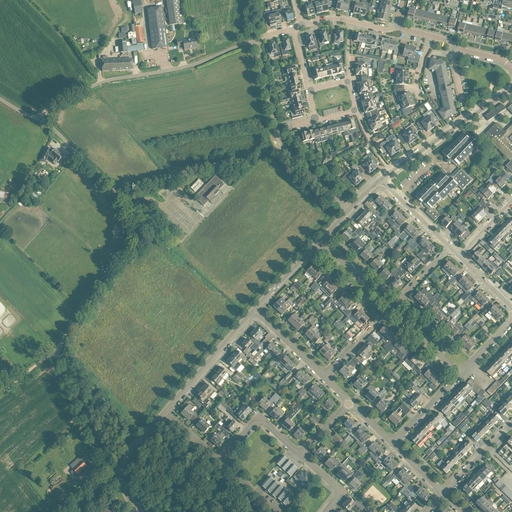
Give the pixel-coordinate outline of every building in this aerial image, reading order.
[(144,4),(143,0),(136,0),(133,1),(135,14),(143,12),(142,4),(144,4)] [(166,0),(170,25),(182,24),(178,0),(166,0)] [(323,12),(320,2),(317,3),(316,0),(311,0),(310,0),(311,4),(312,4),(313,9),(316,9),(317,14),(319,13),(319,14),(320,13),(323,12)] [(322,0),(323,1),(320,2),(323,12),(325,12),(327,12),(327,11),(328,11),(327,6),(330,5),(329,0),(322,0)] [(339,10),(342,11),(344,0),(332,0),(332,2),(334,3),(337,4),(336,9),(338,10),(339,10)] [(351,7),(353,0),(344,0),(342,11),(344,11),(344,12),(346,12),(347,12),(349,7),(351,7)] [(356,14),(359,15),(361,4),(358,4),(359,0),(357,0),(353,0),(351,7),(354,8),(353,13),(355,14),(356,14)] [(491,0),(490,5),(493,6),(493,8),(498,9),(500,3),(500,1),(497,1),(497,0),(491,0)] [(507,11),(508,8),(509,0),(503,0),(503,4),(500,3),(498,9),(507,11)] [(362,1),(361,4),(359,15),(361,15),(361,16),(363,16),(364,16),(366,11),(369,12),(371,4),(367,3),(368,2),(362,1)] [(314,14),(313,9),(312,4),(311,4),(308,5),(307,3),(305,3),(308,16),(312,15),(313,15),(314,14)] [(162,7),(147,9),(153,49),(168,47),(162,7)] [(286,16),(287,21),(287,22),(291,21),(291,20),(294,20),(290,7),(284,9),(284,7),(280,8),(281,9),(283,17),(286,16)] [(413,21),(414,19),(416,10),(410,8),(408,17),(414,19),(413,21)] [(283,17),(281,9),(275,11),(276,13),(273,14),(276,24),(277,24),(278,25),(281,24),(280,18),(283,17)] [(419,21),(425,22),(428,12),(422,11),(419,21)] [(265,21),(269,20),(270,27),(274,26),(273,25),(276,24),(273,14),(270,15),(269,12),(264,14),(265,21)] [(428,12),(425,22),(431,23),(433,14),(428,12)] [(433,14),(431,23),(437,25),(439,15),(433,14)] [(388,17),(379,15),(378,19),(375,18),(374,21),(380,23),(381,20),(387,21),(388,17)] [(443,26),(445,16),(439,15),(437,25),(443,26)] [(457,19),(452,18),(451,18),(449,27),(448,29),(449,27),(455,28),(457,19)] [(463,36),(464,34),(466,24),(460,23),(458,32),(464,33),(463,36)] [(478,27),(472,25),(469,35),(475,36),(478,27)] [(135,28),(137,43),(143,42),(141,27),(135,28)] [(478,27),(475,36),(481,38),(483,28),(478,27)] [(489,30),(483,28),(481,38),(487,39),(486,41),(487,41),(487,39),(489,30)] [(495,31),(489,30),(487,39),(493,40),(495,31)] [(500,44),(501,42),(503,33),(497,31),(495,41),(501,42),(500,44)] [(324,43),(329,42),(329,40),(329,35),(326,36),(325,32),(319,33),(321,40),(317,41),(319,46),(320,46),(320,48),(324,47),(325,46),(324,43)] [(343,42),(345,40),(343,37),(343,32),(337,32),(337,38),(333,38),(333,44),(339,44),(339,42),(343,42)] [(357,44),(359,45),(361,35),(355,33),(353,42),(357,42),(357,44)] [(311,51),(318,49),(317,46),(316,41),(313,42),(312,35),(306,37),(309,49),(311,51)] [(365,36),(361,35),(359,45),(358,47),(364,48),(365,44),(367,36),(365,36)] [(373,37),(373,38),(370,47),(376,49),(377,47),(379,39),(373,37)] [(177,40),(177,41),(178,46),(182,45),(181,44),(183,44),(184,50),(197,48),(196,39),(183,41),(183,39),(177,40)] [(288,50),(291,49),(288,39),(282,40),(284,47),(281,48),(283,56),(289,54),(288,50)] [(385,40),(383,50),(382,50),(382,52),(388,53),(391,42),(389,41),(385,40)] [(118,47),(115,47),(115,52),(118,52),(118,53),(122,52),(126,52),(134,51),(136,51),(137,51),(137,45),(130,46),(126,46),(126,42),(118,42),(118,47)] [(388,53),(394,54),(393,56),(397,56),(399,47),(396,46),(396,43),(393,43),(393,42),(391,42),(388,53)] [(276,49),(274,43),(268,44),(269,47),(266,48),(267,54),(270,53),(271,54),(274,54),(275,58),(281,56),(279,48),(276,49)] [(408,57),(410,47),(405,46),(403,52),(399,51),(398,57),(404,58),(405,56),(408,57)] [(410,47),(408,57),(411,58),(411,60),(417,61),(418,56),(414,55),(416,48),(410,47)] [(132,59),(111,60),(102,60),(102,71),(133,70),(132,59)] [(370,66),(370,61),(362,59),(362,64),(355,64),(356,70),(366,69),(366,66),(370,66)] [(335,62),(335,64),(338,74),(344,73),(342,65),(343,64),(342,60),(338,61),(335,62)] [(444,62),(431,60),(429,69),(436,71),(440,87),(441,87),(442,92),(441,92),(444,108),(438,112),(444,120),(455,112),(450,90),(451,90),(450,85),(449,85),(444,62)] [(330,76),(332,75),(330,67),(329,64),(326,65),(326,66),(324,67),(326,77),(330,76)] [(403,67),(398,66),(394,65),(394,74),(396,75),(396,79),(408,79),(408,72),(403,72),(403,67)] [(285,72),(286,75),(296,72),(294,66),(288,68),(288,66),(284,67),(284,69),(286,69),(287,72),(285,72)] [(323,77),(326,77),(324,67),(321,68),(321,66),(318,67),(318,68),(321,78),(323,78),(323,77)] [(312,77),(314,77),(315,80),(321,78),(318,68),(316,69),(316,71),(312,72),(313,72),(311,73),(312,77)] [(358,75),(359,79),(369,78),(368,69),(366,69),(356,70),(356,75),(358,75)] [(288,84),(289,86),(299,84),(298,84),(297,80),(298,80),(297,78),(289,80),(290,84),(288,84)] [(358,89),(372,87),(370,82),(369,78),(359,79),(359,83),(357,84),(358,89)] [(408,85),(408,79),(396,79),(396,82),(394,83),(394,92),(403,90),(403,85),(408,85)] [(290,92),(300,90),(299,84),(289,86),(289,89),(291,89),(292,92),(290,92)] [(372,96),(372,93),(373,92),(372,87),(358,89),(359,95),(366,93),(366,97),(372,96)] [(300,90),(290,92),(291,96),(289,96),(290,98),(290,99),(300,96),(298,90),(300,90)] [(405,95),(403,90),(394,92),(397,101),(400,100),(401,104),(412,99),(410,93),(405,95)] [(430,94),(428,95),(427,96),(429,100),(427,102),(439,120),(441,119),(435,110),(438,108),(432,98),(430,94)] [(290,105),(293,104),(301,102),(301,100),(302,100),(301,96),(300,96),(290,99),(290,98),(286,99),(287,102),(289,101),(290,105)] [(363,108),(373,105),(376,104),(375,98),(373,99),(372,96),(365,98),(366,101),(361,103),(362,104),(361,104),(363,108)] [(404,117),(408,114),(412,112),(410,107),(415,105),(412,99),(401,104),(402,107),(401,108),(404,117)] [(293,104),(294,107),(292,108),(293,110),(303,108),(302,108),(301,104),(302,104),(301,102),(293,104)] [(376,104),(373,105),(363,108),(363,112),(364,112),(365,113),(371,111),(372,114),(378,112),(377,109),(380,109),(379,103),(376,104)] [(502,129),(496,123),(492,128),(491,128),(492,129),(490,131),(489,130),(489,131),(484,135),(484,136),(490,141),(490,142),(490,141),(495,146),(495,147),(496,147),(501,151),(500,152),(501,152),(506,157),(505,157),(506,157),(511,161),(506,166),(511,172),(511,104),(508,109),(511,112),(511,125),(507,130),(508,131),(506,132),(502,129)] [(506,109),(503,104),(485,116),(489,121),(496,116),(498,118),(500,117),(498,114),(506,109)] [(302,117),(301,114),(304,114),(303,108),(293,110),(290,111),(291,111),(293,119),(292,119),(302,117)] [(370,126),(384,120),(383,116),(380,118),(378,113),(373,115),(374,118),(368,121),(370,126)] [(432,120),(435,118),(436,118),(432,113),(427,116),(426,116),(424,117),(426,120),(432,129),(436,126),(432,120)] [(380,132),(388,127),(384,120),(370,126),(373,131),(379,128),(380,132)] [(423,126),(425,130),(427,132),(432,129),(426,120),(423,122),(422,120),(416,124),(417,125),(420,129),(423,126)] [(353,121),(347,122),(350,134),(353,133),(359,131),(357,122),(354,123),(353,121)] [(347,131),(347,133),(350,132),(350,134),(347,122),(347,123),(344,123),(341,124),(344,132),(347,131)] [(418,138),(415,134),(417,132),(412,124),(405,129),(407,133),(413,141),(418,138)] [(330,127),(332,135),(335,134),(336,136),(338,135),(336,125),(332,126),(330,127)] [(327,138),(327,140),(333,139),(332,135),(330,127),(328,127),(324,128),(327,138)] [(318,129),(321,142),(327,140),(327,138),(324,128),(320,129),(318,129)] [(313,131),(312,131),(315,143),(318,142),(318,143),(321,142),(318,129),(316,130),(313,131)] [(315,143),(312,131),(307,132),(309,142),(312,142),(311,140),(314,139),(315,141),(315,143)] [(466,131),(465,132),(460,137),(461,137),(457,142),(456,141),(454,144),(452,147),(452,146),(449,149),(447,151),(444,154),(447,157),(445,159),(450,163),(452,161),(456,166),(458,164),(459,165),(480,143),(477,140),(478,139),(475,136),(474,138),(466,131)] [(307,143),(309,142),(307,132),(301,134),(303,142),(306,141),(307,143)] [(413,141),(407,133),(405,134),(404,132),(399,136),(400,136),(403,141),(405,139),(409,144),(413,141)] [(399,143),(395,138),(393,135),(386,139),(387,141),(396,153),(400,150),(396,145),(399,143)] [(384,143),(386,145),(381,148),(385,153),(387,151),(391,157),(396,153),(387,141),(384,143)] [(47,159),(48,156),(48,155),(49,155),(49,154),(53,158),(53,159),(52,160),(51,161),(55,164),(56,163),(57,162),(58,162),(62,158),(63,156),(55,149),(52,152),(51,150),(47,147),(40,160),(42,161),(44,162),(45,162),(47,159)] [(376,169),(375,168),(377,167),(373,162),(376,159),(370,153),(363,159),(373,170),(374,170),(376,169)] [(361,162),(362,163),(359,166),(363,171),(365,169),(369,174),(371,172),(372,172),(373,171),(373,170),(363,159),(364,159),(361,162)] [(362,172),(358,168),(357,166),(357,165),(355,163),(351,167),(354,170),(354,171),(353,171),(352,172),(351,173),(360,182),(364,179),(359,174),(362,172)] [(435,221),(438,217),(439,216),(432,208),(441,198),(443,200),(458,185),(462,190),(472,180),(462,169),(461,170),(459,169),(452,176),(450,174),(448,176),(444,172),(440,177),(438,179),(435,182),(434,184),(431,182),(432,183),(430,185),(429,184),(426,187),(427,188),(425,190),(424,189),(421,192),(422,193),(420,195),(419,194),(416,197),(419,200),(418,202),(420,205),(422,203),(428,209),(425,212),(435,221)] [(504,184),(508,180),(510,178),(504,171),(494,181),(499,186),(502,189),(506,184),(505,184),(504,184)] [(348,173),(346,175),(342,178),(349,183),(351,181),(356,186),(360,182),(351,173),(353,174),(351,175),(349,175),(348,173)] [(215,176),(194,197),(204,206),(207,203),(209,204),(211,202),(211,203),(221,192),(219,190),(224,184),(215,176)] [(190,188),(195,192),(203,183),(199,179),(190,188)] [(494,181),(492,183),(488,180),(484,184),(486,185),(485,186),(493,194),(497,190),(495,189),(499,186),(494,181)] [(493,194),(485,186),(481,183),(479,185),(483,188),(485,190),(482,193),(480,191),(478,194),(483,199),(485,196),(487,198),(488,197),(489,198),(488,199),(493,194)] [(469,190),(463,196),(465,198),(471,193),(469,190)] [(0,202),(9,203),(9,199),(8,199),(9,193),(1,191),(0,191),(0,202)] [(375,196),(371,200),(373,203),(375,202),(375,201),(381,207),(386,202),(381,196),(378,198),(375,196)] [(480,202),(473,209),(475,211),(482,218),(486,214),(485,213),(488,210),(489,211),(490,211),(488,209),(486,207),(484,206),(486,204),(482,200),(480,202)] [(386,202),(381,207),(387,212),(389,210),(390,210),(389,209),(392,207),(386,202)] [(373,214),(374,214),(376,212),(371,206),(368,209),(373,213),(373,214)] [(381,222),(374,214),(373,214),(371,216),(366,211),(361,216),(366,221),(369,218),(372,221),(374,218),(375,219),(375,220),(379,224),(381,222)] [(396,211),(393,215),(388,220),(393,224),(401,216),(396,211)] [(471,216),(468,219),(470,220),(473,223),(476,221),(477,222),(477,221),(478,222),(477,223),(478,223),(482,218),(475,211),(473,213),(475,214),(472,217),(471,216)] [(386,217),(384,215),(382,217),(376,212),(374,214),(381,222),(382,222),(386,217)] [(446,228),(449,225),(454,220),(457,217),(455,216),(452,216),(452,218),(451,219),(449,219),(445,215),(443,216),(440,220),(443,223),(442,224),(441,223),(446,228)] [(370,224),(366,221),(361,216),(356,221),(360,224),(364,228),(366,226),(367,227),(370,224)] [(396,227),(398,228),(398,229),(401,226),(406,221),(401,216),(393,224),(396,227)] [(454,220),(449,225),(452,228),(451,230),(455,233),(463,226),(461,224),(459,226),(454,220)] [(507,233),(510,235),(511,233),(511,228),(506,223),(502,227),(507,233)] [(406,228),(401,233),(406,238),(409,235),(415,229),(410,224),(406,228)] [(466,232),(464,231),(463,229),(464,227),(463,226),(455,233),(460,238),(463,235),(465,238),(470,233),(467,230),(466,232)] [(503,237),(507,233),(502,227),(497,232),(503,237)] [(378,239),(384,234),(381,231),(380,232),(377,228),(373,232),(376,236),(376,237),(378,239)] [(346,232),(341,237),(347,243),(349,240),(350,242),(357,235),(354,232),(353,234),(348,229),(346,232)] [(393,233),(390,236),(393,238),(395,235),(398,232),(399,232),(397,229),(393,233)] [(409,240),(406,243),(411,247),(412,245),(413,244),(416,242),(414,240),(416,238),(420,234),(415,229),(409,235),(411,237),(409,240)] [(395,235),(393,238),(395,241),(401,235),(398,232),(395,235)] [(498,242),(501,239),(504,242),(505,240),(503,237),(497,232),(493,237),(498,242)] [(494,247),(497,243),(498,242),(493,237),(488,241),(494,247)] [(354,242),(350,246),(356,252),(360,248),(361,247),(362,248),(365,244),(358,238),(357,239),(354,242)] [(424,249),(429,243),(424,238),(419,244),(424,249)] [(411,247),(410,248),(412,251),(419,245),(416,242),(413,244),(412,245),(411,247)] [(429,243),(424,249),(417,256),(420,259),(423,257),(421,256),(426,252),(428,254),(429,254),(434,248),(429,243)] [(366,250),(364,252),(360,256),(366,262),(372,256),(371,256),(373,255),(370,252),(373,250),(369,247),(366,250)] [(477,262),(482,257),(480,254),(484,250),(481,248),(477,252),(478,252),(472,258),(477,262)] [(381,259),(380,258),(381,257),(380,255),(370,265),(376,271),(383,264),(379,261),(381,259)] [(482,267),(487,261),(482,257),(477,262),(482,267)] [(420,263),(417,259),(415,258),(413,260),(410,258),(408,260),(415,268),(420,263)] [(415,268),(408,260),(406,259),(402,264),(397,260),(393,264),(394,265),(399,269),(402,266),(410,273),(415,268)] [(486,271),(491,265),(487,261),(482,267),(486,271)] [(442,270),(446,274),(454,267),(449,262),(444,267),(442,270)] [(494,263),(491,265),(486,271),(491,275),(494,272),(495,273),(500,268),(494,263)] [(305,273),(309,277),(310,278),(317,270),(313,265),(308,271),(305,273)] [(400,270),(399,269),(394,265),(393,266),(396,269),(391,274),(393,277),(395,275),(400,270)] [(448,287),(452,284),(456,279),(454,277),(459,271),(454,267),(446,274),(451,279),(445,284),(448,287)] [(391,275),(385,269),(380,275),(386,280),(391,275)] [(314,282),(317,280),(322,274),(317,270),(310,278),(314,282)] [(400,270),(395,275),(397,277),(390,285),(395,289),(396,289),(399,291),(401,289),(402,289),(402,288),(401,288),(399,286),(401,283),(398,281),(402,277),(400,274),(402,272),(400,270)] [(459,282),(456,279),(452,284),(455,287),(457,285),(461,289),(469,281),(464,277),(459,282)] [(320,282),(318,285),(313,290),(316,293),(320,288),(325,293),(333,285),(328,281),(324,285),(320,282)] [(473,286),(469,281),(461,289),(465,293),(460,298),(464,302),(464,301),(468,297),(471,294),(468,291),(473,286)] [(297,282),(293,286),(297,290),(302,285),(300,283),(299,283),(297,282)] [(329,298),(334,293),(337,289),(333,285),(325,293),(329,298)] [(419,303),(428,293),(424,288),(419,293),(414,298),(419,303)] [(479,291),(471,300),(476,304),(484,296),(479,291)] [(431,305),(440,296),(437,294),(433,297),(428,293),(419,303),(424,307),(428,303),(431,305)] [(295,303),(297,306),(305,298),(302,296),(296,303),(295,302),(293,304),(288,299),(286,302),(278,310),(282,314),(281,314),(282,315),(290,306),(292,305),(293,306),(295,303)] [(341,308),(348,300),(344,296),(339,301),(336,298),(333,300),(329,305),(331,307),(336,302),(341,308)] [(440,296),(431,305),(434,308),(429,313),(434,317),(441,310),(440,308),(441,306),(439,303),(443,299),(440,296)] [(480,309),(483,306),(488,301),(484,296),(476,304),(480,309)] [(278,310),(286,302),(281,298),(273,306),(273,307),(274,306),(278,310)] [(300,308),(307,300),(305,298),(297,306),(300,308)] [(329,305),(333,300),(331,298),(325,304),(327,307),(329,305)] [(340,309),(348,316),(349,315),(354,310),(350,307),(353,304),(348,300),(341,308),(340,309)] [(492,317),(492,318),(499,311),(494,306),(489,311),(487,313),(485,316),(489,320),(492,317)] [(453,313),(450,310),(446,314),(441,310),(434,317),(439,322),(443,317),(446,320),(450,316),(453,313)] [(352,318),(356,323),(364,315),(359,311),(352,318)] [(492,318),(493,319),(496,322),(497,322),(498,321),(498,320),(498,321),(503,315),(499,311),(492,318)] [(293,326),(299,320),(296,317),(298,316),(295,313),(288,321),(293,326)] [(369,319),(364,315),(356,323),(361,327),(363,328),(365,326),(363,325),(369,319)] [(302,316),(299,320),(293,326),(298,330),(305,323),(303,321),(305,319),(302,316)] [(317,321),(315,318),(310,323),(312,326),(310,329),(303,336),(305,338),(307,337),(310,339),(317,331),(318,330),(313,325),(317,321)] [(339,319),(333,325),(336,328),(342,322),(339,319)] [(453,320),(453,321),(452,320),(449,322),(444,327),(449,332),(456,324),(454,322),(455,321),(453,320)] [(454,336),(457,333),(458,335),(463,330),(457,324),(456,324),(449,332),(454,336)] [(377,333),(383,339),(390,331),(385,326),(380,332),(379,331),(377,333)] [(256,340),(259,337),(262,333),(256,328),(250,335),(256,340)] [(319,333),(317,331),(310,339),(313,342),(311,344),(313,346),(320,338),(317,335),(319,333)] [(390,331),(383,339),(382,339),(385,342),(384,344),(385,345),(383,347),(386,350),(392,344),(390,342),(395,336),(390,331)] [(328,341),(333,336),(331,334),(326,339),(324,341),(326,343),(328,341)] [(459,342),(464,346),(471,339),(467,334),(464,337),(464,336),(459,342)] [(266,338),(261,343),(259,341),(257,344),(262,348),(269,341),(266,338)] [(472,339),(471,339),(464,346),(469,351),(471,348),(472,349),(475,347),(474,346),(476,343),(475,342),(475,341),(472,338),(472,339)] [(253,344),(251,342),(247,339),(242,345),(248,350),(250,347),(255,351),(257,349),(253,344)] [(381,360),(393,348),(398,353),(405,346),(400,341),(400,340),(394,346),(392,344),(386,350),(382,354),(383,355),(380,358),(381,360)] [(267,358),(276,348),(271,343),(266,349),(269,351),(265,356),(267,358)] [(324,356),(332,348),(327,344),(319,352),(324,356)] [(371,349),(370,348),(366,344),(362,349),(370,357),(372,355),(369,352),(371,349)] [(399,367),(404,362),(407,358),(405,356),(410,350),(405,346),(398,353),(402,358),(397,364),(399,367)] [(252,359),(256,363),(257,362),(255,360),(256,358),(256,359),(264,351),(262,348),(254,357),(252,359)] [(272,357),(274,359),(281,353),(276,348),(267,358),(269,360),(272,357)] [(336,353),(333,349),(332,348),(324,356),(329,360),(336,353)] [(509,359),(511,355),(511,353),(507,348),(503,353),(511,361),(509,359)] [(251,359),(252,359),(254,357),(245,349),(243,352),(250,358),(251,359)] [(368,359),(370,357),(362,349),(357,354),(359,355),(356,358),(362,364),(365,360),(365,361),(368,359)] [(241,365),(244,361),(247,359),(242,354),(241,355),(236,351),(232,356),(238,362),(241,365)] [(511,361),(503,353),(498,357),(507,365),(511,361)] [(411,369),(413,368),(420,360),(415,356),(413,358),(410,355),(407,358),(404,362),(411,369)] [(231,367),(235,370),(236,371),(238,368),(235,365),(238,362),(232,356),(227,362),(232,366),(231,367)] [(277,361),(276,362),(272,367),(275,370),(277,367),(276,367),(277,366),(282,370),(290,362),(289,360),(289,359),(287,357),(286,357),(280,363),(277,361)] [(355,369),(353,368),(359,362),(354,357),(340,372),(346,378),(351,373),(355,369)] [(507,365),(498,357),(494,361),(501,368),(502,370),(507,365)] [(413,368),(420,375),(422,373),(425,370),(422,367),(424,365),(420,360),(413,368)] [(490,366),(497,373),(501,368),(494,361),(490,366)] [(286,381),(290,376),(288,374),(295,366),(290,362),(282,370),(287,375),(284,379),(286,381)] [(497,373),(490,366),(485,370),(492,377),(497,373)] [(216,374),(223,379),(228,374),(221,368),(216,374)] [(426,377),(429,380),(435,374),(429,370),(424,375),(422,373),(420,375),(418,377),(420,379),(422,378),(424,380),(426,377)] [(297,384),(305,376),(300,371),(295,376),(298,379),(295,382),(297,384)] [(393,373),(390,376),(398,383),(400,380),(398,378),(397,379),(394,376),(395,375),(393,373)] [(211,379),(215,383),(218,385),(223,379),(216,374),(211,379)] [(429,380),(430,381),(432,382),(429,386),(433,390),(440,383),(438,381),(440,379),(435,374),(429,380)] [(235,376),(232,379),(238,384),(241,381),(235,376)] [(303,387),(306,384),(310,380),(305,376),(297,384),(301,388),(302,387),(303,387)] [(358,391),(359,390),(359,391),(365,385),(361,382),(364,379),(362,377),(359,380),(353,385),(356,388),(356,389),(358,391)] [(372,378),(365,385),(368,387),(374,380),(372,378)] [(415,379),(412,383),(419,390),(421,388),(418,385),(419,383),(417,381),(416,380),(415,379)] [(416,393),(419,390),(412,383),(409,386),(416,393)] [(473,390),(471,388),(467,384),(466,383),(461,387),(469,394),(473,390)] [(210,398),(215,392),(212,389),(211,389),(205,385),(206,386),(202,390),(210,398)] [(312,398),(319,390),(314,385),(309,390),(309,391),(307,393),(312,398)] [(377,396),(379,398),(384,393),(386,391),(384,389),(379,394),(375,390),(372,387),(370,385),(366,389),(369,392),(365,396),(371,402),(377,396)] [(422,387),(421,388),(419,390),(425,395),(428,392),(422,387)] [(464,399),(469,394),(461,387),(457,392),(464,399)] [(223,389),(221,392),(226,397),(229,394),(223,389)] [(210,398),(202,390),(198,395),(197,394),(197,395),(201,398),(197,402),(201,405),(206,409),(208,406),(207,404),(209,401),(210,402),(210,401),(208,400),(210,398)] [(316,402),(321,398),(324,394),(319,390),(312,398),(316,402)] [(414,408),(418,403),(409,395),(405,390),(403,393),(410,400),(408,402),(407,401),(405,401),(403,403),(410,410),(413,407),(414,408)] [(220,391),(217,395),(224,400),(226,397),(221,392),(220,391)] [(460,403),(464,399),(457,392),(453,396),(460,403)] [(262,400),(258,404),(266,410),(269,407),(273,402),(275,404),(279,400),(281,399),(281,398),(276,393),(268,402),(264,398),(262,400)] [(422,399),(419,395),(417,394),(415,396),(412,393),(409,395),(418,403),(422,399)] [(460,403),(453,396),(449,401),(456,408),(456,407),(460,403)] [(201,405),(197,402),(194,399),(192,401),(199,407),(201,405)] [(329,399),(326,403),(324,404),(321,406),(327,412),(335,405),(329,399)] [(503,401),(505,403),(502,405),(508,411),(511,406),(504,399),(503,401)] [(381,401),(379,403),(376,407),(382,413),(387,407),(390,404),(388,401),(385,405),(381,401)] [(452,412),(456,408),(449,401),(444,405),(452,412)] [(242,421),(247,416),(238,408),(234,413),(222,402),(220,404),(226,410),(235,418),(237,416),(242,421)] [(244,402),(238,408),(247,416),(251,411),(246,406),(247,405),(244,402)] [(410,411),(410,410),(403,403),(399,408),(395,413),(394,412),(392,415),(388,419),(396,426),(395,426),(396,426),(402,420),(402,419),(410,411)] [(508,411),(502,405),(500,403),(496,408),(503,415),(508,411)] [(223,413),(226,410),(220,404),(217,408),(223,413)] [(310,414),(317,406),(315,404),(309,410),(310,411),(309,413),(310,414)] [(188,420),(190,418),(194,421),(198,416),(195,413),(193,414),(190,411),(192,407),(189,405),(181,414),(188,420)] [(447,417),(452,412),(444,405),(440,410),(447,417)] [(277,421),(281,417),(285,412),(279,407),(276,409),(275,409),(270,414),(277,421)] [(203,418),(209,412),(206,409),(201,415),(203,418)] [(440,424),(438,422),(442,417),(437,412),(433,417),(440,424)] [(499,419),(494,414),(492,412),(487,417),(495,424),(499,419)] [(238,426),(229,418),(227,416),(224,419),(227,421),(224,425),(232,432),(238,426)] [(309,420),(311,422),(315,425),(317,423),(313,418),(312,417),(309,420)] [(440,424),(433,417),(428,421),(433,426),(436,429),(440,424)] [(490,429),(495,424),(487,417),(483,421),(490,429)] [(458,418),(453,424),(456,427),(462,422),(459,420),(458,418)] [(202,419),(199,422),(196,426),(204,433),(210,427),(202,419)] [(289,431),(292,428),(294,426),(287,419),(282,425),(289,431)] [(349,435),(350,434),(353,431),(350,429),(355,424),(349,419),(344,424),(346,426),(344,429),(349,435)] [(424,426),(429,431),(433,426),(428,421),(424,426)] [(478,425),(480,428),(486,433),(490,429),(483,421),(478,425)] [(446,430),(448,432),(450,434),(455,428),(451,425),(446,430)] [(420,430),(427,437),(431,433),(429,431),(424,426),(420,430)] [(299,427),(298,428),(295,431),(296,433),(294,436),(300,441),(306,434),(302,431),(300,429),(301,428),(299,427)] [(481,438),(486,433),(480,428),(479,429),(477,427),(474,430),(481,438)] [(356,443),(365,434),(360,429),(358,431),(356,429),(353,431),(350,434),(357,441),(356,442),(356,443)] [(415,435),(422,441),(427,437),(420,430),(415,435)] [(474,430),(468,437),(473,443),(475,441),(477,442),(481,438),(474,430)] [(220,431),(216,434),(211,440),(211,441),(212,440),(215,443),(214,444),(218,447),(224,441),(221,438),(224,435),(220,431)] [(339,444),(342,440),(335,433),(334,434),(332,437),(337,442),(339,444)] [(369,438),(365,434),(356,443),(358,445),(361,441),(364,444),(369,438)] [(418,446),(421,442),(422,441),(415,435),(411,439),(418,446)] [(329,439),(333,443),(335,445),(337,442),(332,437),(329,439)] [(471,445),(473,443),(468,437),(461,444),(468,451),(473,446),(471,445)] [(369,453),(371,455),(379,447),(374,443),(368,448),(371,451),(369,453)] [(456,448),(464,455),(468,451),(461,444),(461,443),(456,448)] [(321,460),(324,456),(327,453),(324,451),(326,448),(323,445),(315,455),(321,460)] [(370,456),(377,463),(384,456),(382,454),(383,452),(379,447),(371,455),(370,456)] [(460,460),(464,455),(456,448),(452,452),(460,460)] [(84,462),(94,456),(91,452),(82,457),(84,462)] [(452,452),(447,457),(455,464),(460,460),(452,452)] [(278,461),(275,463),(290,477),(297,469),(292,464),(292,463),(293,462),(288,460),(283,455),(278,461)] [(383,467),(385,469),(387,466),(393,461),(388,456),(386,458),(384,456),(377,463),(374,466),(376,468),(381,463),(384,466),(383,467)] [(451,469),(455,464),(447,457),(443,461),(451,469)] [(70,466),(72,469),(81,461),(78,458),(70,466)] [(332,470),(335,467),(337,469),(342,465),(334,458),(333,460),(330,458),(325,464),(332,470)] [(451,469),(443,461),(442,460),(440,462),(444,465),(441,468),(446,474),(451,469)] [(86,466),(81,461),(72,469),(77,474),(86,466)] [(390,473),(397,466),(393,461),(387,466),(385,469),(390,473)] [(339,472),(337,475),(344,481),(347,479),(348,480),(354,473),(351,471),(351,472),(345,466),(343,464),(337,470),(339,472)] [(100,471),(95,465),(84,475),(90,481),(100,471)] [(487,477),(491,472),(492,473),(493,473),(495,471),(495,470),(491,466),(489,469),(488,468),(487,467),(485,466),(481,471),(487,477)] [(402,470),(397,475),(394,478),(392,476),(388,480),(390,482),(394,479),(396,480),(399,482),(407,475),(402,470)] [(355,491),(358,487),(361,484),(358,481),(360,479),(358,477),(361,473),(358,471),(353,476),(355,478),(353,481),(350,484),(352,487),(351,488),(355,491)] [(482,481),(487,477),(481,471),(476,475),(482,481)] [(302,475),(300,473),(295,479),(300,484),(301,483),(303,485),(304,485),(305,484),(312,477),(305,472),(302,475)] [(473,478),(472,480),(478,486),(482,481),(476,475),(475,474),(472,477),(473,478)] [(411,479),(407,475),(399,482),(404,487),(411,479)] [(275,499),(276,498),(283,489),(269,476),(261,485),(275,499)] [(477,490),(476,488),(478,486),(472,480),(471,480),(470,480),(468,481),(468,482),(469,483),(467,485),(473,491),(475,493),(477,491),(477,490)] [(469,496),(472,492),(473,491),(467,485),(466,484),(463,486),(464,488),(463,489),(462,489),(464,491),(464,492),(465,492),(469,496)] [(418,495),(420,497),(423,500),(429,494),(426,491),(425,492),(421,488),(417,492),(413,489),(414,488),(410,485),(406,489),(405,491),(411,496),(412,497),(413,498),(415,496),(416,497),(418,495)] [(280,504),(282,504),(283,505),(283,504),(284,505),(286,507),(294,497),(285,489),(284,490),(276,498),(281,502),(280,503),(280,504)] [(405,491),(403,493),(409,500),(412,497),(411,496),(405,491)] [(485,495),(483,497),(479,501),(478,501),(477,502),(478,502),(476,504),(477,504),(481,508),(490,499),(485,495)] [(360,511),(364,507),(356,501),(355,503),(349,499),(343,506),(347,509),(349,511),(352,507),(358,511),(360,511)] [(494,503),(490,499),(481,508),(485,511),(492,506),(494,503)] [(405,506),(411,511),(412,511),(417,507),(411,501),(405,506)] [(398,509),(391,503),(389,505),(395,511),(398,509)]
